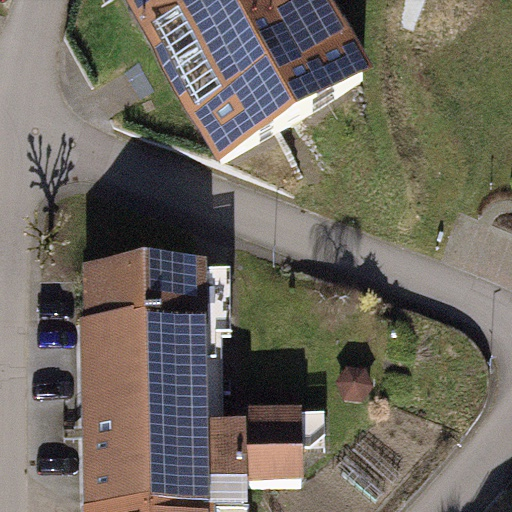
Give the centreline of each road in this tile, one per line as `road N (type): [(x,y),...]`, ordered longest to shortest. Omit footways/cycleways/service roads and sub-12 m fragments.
road 1 (unclassified): [(511,345),(22,113)]
road 2 (residential): [(14,511),(28,220),(22,113)]
